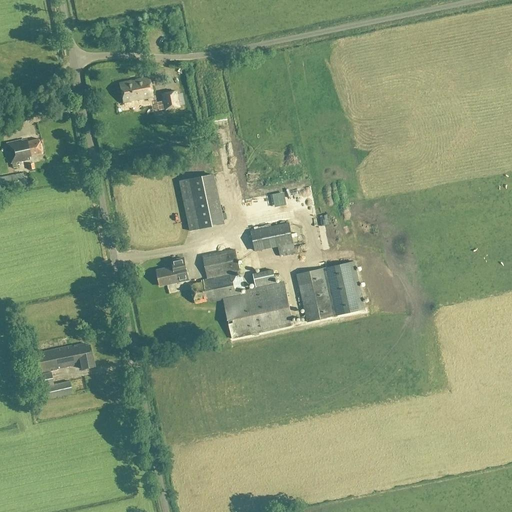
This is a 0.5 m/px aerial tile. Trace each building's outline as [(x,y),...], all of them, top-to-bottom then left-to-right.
[(151,97),(147,78),(118,84),(122,103),(151,97)] [(174,91),(161,94),(164,110),(177,107),(174,91)] [(16,118),(0,122),(0,130),(18,126),(16,118)] [(26,139),(21,141),(5,144),(10,164),(30,159),(29,156),(40,154),(37,140),(27,142),(26,139)] [(22,174),(0,178),(0,190),(25,186),(22,174)] [(249,177),(251,187),(258,185),(255,175),(249,177)] [(293,243),(287,215),(249,223),(251,232),(255,251),(278,246),(280,257),(295,253),(293,243)] [(284,282),(254,288),(242,291),(234,250),(202,256),(207,279),(205,279),(205,281),(195,283),(199,303),(209,300),(210,302),(223,299),(231,339),(293,326),(284,282)] [(171,261),(173,267),(156,271),(159,286),(187,280),(183,259),(171,261)] [(364,310),(353,262),(296,275),(307,323),(364,310)] [(39,373),(74,366),(73,363),(80,361),(82,369),(94,367),(89,345),(84,346),(84,343),(35,354),(39,373)] [(53,385),(50,373),(39,375),(45,400),(71,393),(68,382),(53,385)]
